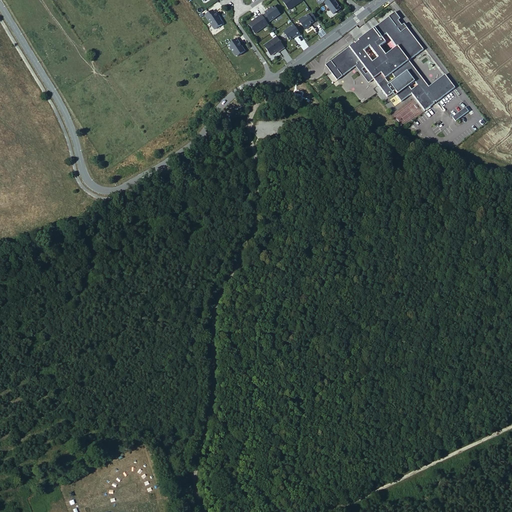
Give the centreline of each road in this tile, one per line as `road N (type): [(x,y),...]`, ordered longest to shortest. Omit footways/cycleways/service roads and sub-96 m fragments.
road 1 (track): [(201,511),(191,487),(207,418),(212,311),(257,210),(247,120),(265,81)]
road 2 (unclassified): [(0,6),(63,108),(86,179),(104,192),(199,140),(215,112),(256,79)]
road 3 (track): [(331,511),(511,426)]
